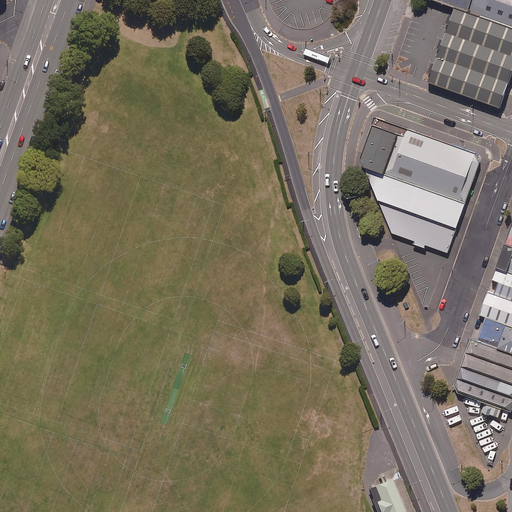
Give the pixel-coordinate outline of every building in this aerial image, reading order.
[(511,24),(511,0),(442,0),(458,5),(511,24)] [(503,107),(511,80),(511,24),(458,5),(431,81),(503,107)] [(480,161),(475,151),(375,116),(360,157),(363,164),(465,201),(480,161)] [(447,251),(465,201),(363,164),(391,231),(447,251)] [(495,264),(511,269),(511,242),(505,240),(495,264)] [(486,316),(511,325),(511,269),(495,264),(490,278),(497,281),(493,291),(486,288),(477,313),(486,316)] [(477,340),(511,351),(511,325),(486,316),(477,340)] [(511,351),(477,340),(470,337),(453,383),(457,391),(511,410),(511,406),(511,351)] [(371,487),(368,488),(372,499),(371,499),(376,511),(414,511),(396,467),(379,475),(380,478),(382,482),(371,487)]
